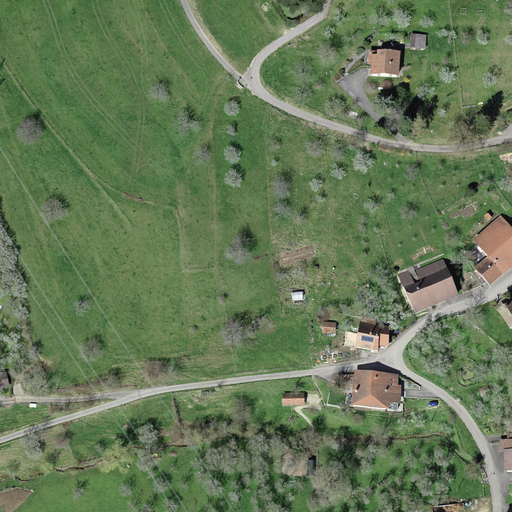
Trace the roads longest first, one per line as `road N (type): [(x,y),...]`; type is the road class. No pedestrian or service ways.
road 1 (residential): [(385,365),(151,392),(0,440)]
road 2 (residential): [(511,138),(443,149),(401,145),(298,113),(237,77),(188,12)]
road 3 (residential): [(385,365),(420,378),(469,423),(491,459),(493,511)]
road 4 (residential): [(511,279),(431,315),(385,365)]
